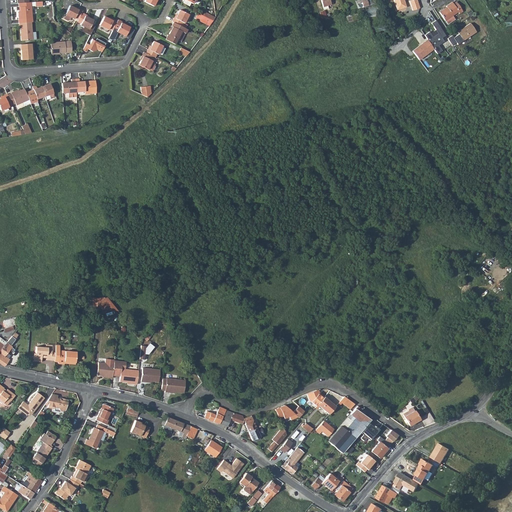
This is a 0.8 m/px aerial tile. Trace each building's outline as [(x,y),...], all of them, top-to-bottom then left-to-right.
[(321,0),(325,10),(328,9),(327,5),(333,3),(332,0),(321,0)] [(407,7),(404,0),(394,0),(397,10),(407,7)] [(417,0),(410,0),(413,10),(420,8),(417,0)] [(458,15),(462,12),(455,2),(452,4),(450,2),(446,5),(447,6),(438,11),(443,19),(452,15),(456,12),(458,15)] [(19,4),(19,8),(20,8),(20,12),(18,12),(19,23),(31,23),(33,22),(31,3),(29,3),(19,4)] [(80,9),(79,10),(75,8),(71,6),(66,15),(67,15),(72,17),(75,19),(76,18),(79,20),(82,13),(83,11),(80,9)] [(368,16),(378,15),(377,7),(367,9),(368,16)] [(178,14),(176,18),(175,17),(173,21),(175,22),(182,25),(184,22),(185,23),(189,14),(181,10),(178,14)] [(216,16),(205,10),(203,15),(213,20),(214,19),(216,16)] [(86,15),(82,13),(79,20),(78,22),(82,24),(81,25),(86,27),(84,31),(92,35),(95,27),(92,26),(94,20),(90,18),(86,16),(86,15)] [(203,15),(200,20),(210,25),(213,20),(203,15)] [(452,15),(443,19),(446,24),(454,20),(452,15)] [(114,19),(114,20),(110,18),(105,16),(101,25),(110,29),(110,28),(114,30),(115,29),(118,21),(114,19)] [(130,27),(126,25),(122,23),(123,21),(119,20),(118,21),(115,29),(118,30),(117,31),(126,36),(127,34),(130,36),(134,30),(130,28),(130,27)] [(444,33),(440,27),(436,20),(431,22),(438,33),(432,36),(429,31),(424,34),(435,53),(440,50),(437,45),(443,41),(441,38),(445,35),(444,33)] [(188,28),(183,26),(182,25),(175,22),(173,25),(174,26),(172,30),(170,34),(178,38),(178,39),(183,30),(186,32),(188,28)] [(19,23),(19,28),(20,28),(21,41),(32,40),(31,23),(19,23)] [(474,34),(469,24),(455,32),(460,41),(474,34)] [(178,38),(170,34),(169,34),(166,39),(176,43),(178,38)] [(425,40),(411,50),(417,59),(431,48),(425,40)] [(153,46),(151,50),(149,49),(148,53),(156,57),(158,54),(159,54),(164,45),(155,41),(153,46)] [(74,53),(73,42),(51,44),(52,56),(61,55),(61,54),(67,53),(67,54),(74,53)] [(20,45),(21,58),(32,57),(31,44),(20,45)] [(178,50),(188,55),(191,51),(180,46),(178,50)] [(142,60),(140,65),(149,69),(153,60),(156,62),(158,58),(156,57),(148,53),(145,51),(143,55),(145,56),(142,60)] [(77,80),(77,92),(86,92),(86,95),(97,94),(97,82),(85,82),(80,83),(80,79),(77,80)] [(70,97),(77,97),(77,92),(77,80),(73,80),(73,83),(63,83),(63,92),(69,92),(70,97)] [(51,84),(42,87),(46,96),(50,95),(51,98),(55,96),(51,84)] [(33,87),(37,99),(46,96),(42,87),(38,89),(37,86),(33,87)] [(151,87),(142,88),(143,95),(148,98),(152,94),(151,87)] [(24,89),(19,92),(19,90),(11,93),(16,105),(29,100),(24,89)] [(1,99),(0,99),(0,109),(1,111),(12,106),(7,95),(4,96),(4,98),(1,99)] [(21,125),(24,134),(32,133),(27,123),(21,125)] [(115,306),(104,294),(101,294),(99,295),(98,295),(97,304),(115,306)] [(4,321),(5,327),(14,325),(18,324),(16,317),(4,321)] [(0,350),(0,362),(5,366),(9,359),(5,356),(11,347),(6,342),(4,345),(0,350)] [(42,360),(42,357),(46,358),(46,359),(51,360),(52,351),(52,344),(46,344),(46,347),(36,346),(35,353),(34,353),(33,359),(42,360)] [(75,363),(77,352),(60,350),(58,362),(58,363),(64,364),(64,363),(65,362),(75,363)] [(113,369),(114,360),(114,359),(106,358),(105,363),(98,362),(97,375),(101,375),(108,376),(108,377),(112,378),(112,375),(113,369)] [(136,385),(138,371),(124,370),(125,362),(114,360),(113,369),(120,370),(119,376),(119,381),(127,382),(133,383),(132,384),(136,385)] [(142,367),(140,382),(144,382),(144,380),(150,381),(158,382),(159,369),(142,367)] [(162,378),(161,390),(164,391),(164,392),(168,393),(168,391),(175,392),(183,393),(185,381),(162,378)] [(11,401),(16,395),(8,389),(6,391),(4,389),(5,387),(0,383),(0,401),(3,404),(3,403),(7,406),(10,401),(11,401)] [(316,406),(317,405),(324,396),(319,393),(318,390),(316,390),(306,394),(309,399),(316,406)] [(23,400),(18,407),(27,414),(32,413),(41,401),(45,396),(38,391),(34,396),(28,404),(23,400)] [(57,397),(58,394),(52,393),(45,402),(48,403),(47,407),(52,408),(54,407),(58,408),(59,408),(59,409),(60,410),(61,410),(63,411),(64,410),(65,409),(67,399),(59,397),(59,398),(57,397)] [(317,405),(329,414),(336,406),(324,396),(317,405)] [(340,401),(350,409),(354,404),(344,396),(340,401)] [(106,423),(113,407),(102,403),(95,419),(106,423)] [(293,412),(284,404),(274,409),(278,418),(283,416),(284,418),(294,413),(293,412)] [(137,417),(139,408),(128,405),(125,413),(137,417)] [(305,410),(298,405),(293,412),(294,413),(299,417),(305,410)] [(357,406),(327,441),(342,453),(368,422),(370,419),(358,410),(360,408),(357,406)] [(214,421),(227,426),(229,419),(232,412),(225,410),(220,407),(217,415),(214,421)] [(409,426),(419,420),(413,408),(403,414),(409,426)] [(205,418),(214,421),(217,415),(215,414),(206,411),(205,418)] [(229,419),(241,423),(242,422),(243,422),(243,421),(244,420),(243,419),(243,418),(242,416),(232,412),(229,419)] [(243,421),(248,431),(256,428),(251,416),(243,418),(243,419),(244,420),(243,421)] [(166,420),(164,425),(184,433),(187,434),(189,429),(193,431),(194,428),(191,427),(191,426),(190,426),(167,417),(166,420)] [(384,425),(372,417),(370,419),(368,422),(380,431),(384,425)] [(140,435),(146,438),(150,427),(141,423),(141,422),(135,420),(130,431),(136,434),(137,433),(141,434),(140,435)] [(327,436),(333,429),(323,421),(315,430),(319,433),(321,431),(327,436)] [(309,432),(312,428),(306,423),(302,426),(309,432)] [(114,436),(116,432),(107,428),(97,424),(95,429),(92,428),(87,440),(85,440),(83,444),(94,449),(102,431),(114,436)] [(0,430),(0,434),(5,438),(10,431),(3,426),(0,430)] [(256,428),(248,431),(252,440),(260,437),(259,435),(262,433),(263,433),(260,426),(256,428)] [(267,448),(271,452),(286,434),(282,426),(271,439),(273,441),(267,448)] [(385,435),(387,437),(384,440),(389,444),(397,434),(390,429),(385,435)] [(50,445),(56,436),(47,430),(45,433),(43,433),(39,439),(42,442),(32,457),(41,463),(51,447),(49,446),(50,445)] [(379,458),(390,445),(389,444),(384,440),(380,437),(377,440),(379,442),(371,451),(379,458)] [(287,439),(279,449),(283,452),(291,442),(287,439)] [(215,457),(222,447),(210,440),(204,450),(215,457)] [(11,454),(17,446),(12,443),(6,451),(11,454)] [(448,448),(437,443),(430,457),(440,462),(448,448)] [(287,459),(289,460),(283,468),(292,474),(297,467),(299,464),(295,461),(300,456),(296,452),(294,451),(287,459)] [(372,464),(374,461),(366,454),(360,463),(358,462),(356,465),(364,472),(367,469),(368,470),(373,464),(372,464)] [(41,463),(32,457),(30,461),(39,466),(41,463)] [(233,478),(244,463),(237,458),(232,465),(224,459),(217,468),(221,471),(222,470),(233,478)] [(430,471),(433,465),(422,459),(419,464),(420,464),(419,467),(429,472),(430,471)] [(89,465),(78,460),(75,467),(76,467),(72,476),(71,476),(69,480),(78,484),(80,485),(82,481),(83,481),(87,473),(85,472),(89,465)] [(419,467),(415,474),(425,480),(426,478),(429,472),(419,467)] [(32,478),(29,483),(25,481),(25,480),(22,483),(21,482),(20,483),(34,493),(42,480),(27,471),(26,474),(29,476),(32,478)] [(251,477),(251,476),(246,473),(239,482),(244,486),(245,485),(252,490),(258,482),(251,477)] [(330,490),(338,481),(329,473),(324,479),(322,482),(321,482),(330,490)] [(418,483),(400,473),(398,476),(397,475),(393,481),(395,482),(393,484),(392,486),(399,490),(402,485),(413,491),(418,483)] [(317,478),(310,485),(315,489),(321,482),(322,482),(317,478)] [(75,489),(78,484),(69,480),(68,479),(66,482),(64,481),(60,486),(59,485),(54,492),(63,499),(65,499),(68,495),(74,488),(75,489)] [(272,497),(280,487),(271,480),(263,490),(268,494),(262,501),(266,504),(272,497)] [(342,501),(352,488),(343,480),(340,484),(341,486),(334,494),(342,501)] [(17,481),(15,484),(18,485),(15,489),(29,499),(34,493),(20,483),(17,481)] [(249,494),(252,490),(245,485),(244,486),(243,488),(243,490),(249,494)] [(384,485),(377,498),(386,503),(386,502),(390,495),(394,497),(396,498),(398,494),(384,485)] [(4,493),(0,499),(0,507),(6,511),(18,495),(7,488),(4,493)] [(102,488),(100,494),(107,497),(109,491),(102,488)] [(257,490),(251,498),(255,501),(261,493),(257,490)] [(390,495),(386,502),(389,504),(390,503),(394,497),(390,495)] [(48,503),(42,511),(60,511),(61,511),(48,503)]
